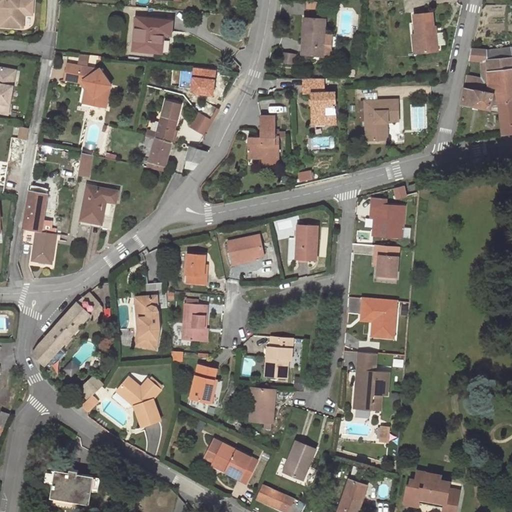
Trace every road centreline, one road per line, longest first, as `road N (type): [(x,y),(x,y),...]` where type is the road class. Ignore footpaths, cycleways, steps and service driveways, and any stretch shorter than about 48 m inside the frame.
road 1 (residential): [(47,50),(18,219),(13,266),(20,293)]
road 2 (residential): [(268,0),(253,74),(215,153),(175,205)]
road 3 (residential): [(231,511),(73,419),(46,393)]
road 4 (residential): [(175,205),(209,216),(348,183)]
road 5 (residential): [(175,205),(84,280),(39,293)]
road 6 (residential): [(475,0),(442,159)]
road 7 (residential): [(233,336),(238,306),(340,279)]
road 8 (residential): [(46,393),(29,416),(12,511)]
road 9 (residential): [(340,279),(321,400)]
